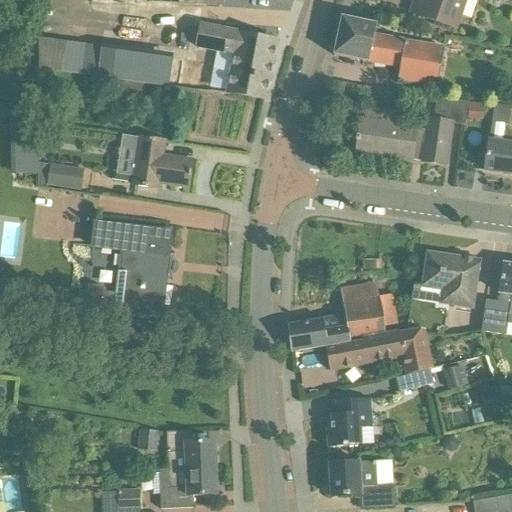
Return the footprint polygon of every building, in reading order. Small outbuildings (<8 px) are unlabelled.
[(426,0),(426,1),(421,0),(416,0),(411,15),(456,29),(465,0),(426,0)] [(335,57),(354,61),(370,63),(370,61),(401,66),(399,79),(439,86),(445,50),(375,38),(377,25),(362,23),(343,19),(335,57)] [(278,47),(242,40),(244,33),(202,25),(198,53),(235,60),(229,94),(267,101),(278,47)] [(40,73),(98,81),(102,51),(102,49),(39,41),(40,73)] [(98,81),(170,90),(176,60),(102,51),(98,81)] [(417,129),(412,160),(423,162),(423,163),(446,167),(452,125),(465,127),(468,106),(437,101),(434,122),(429,121),(427,130),(417,129)] [(483,121),(484,106),(470,105),(468,120),(483,121)] [(412,160),(417,129),(415,128),(417,115),(393,111),(393,113),(364,108),(359,137),(357,137),(356,142),(359,142),(357,154),(412,162),(412,160)] [(511,108),(505,145),(490,142),(485,172),(511,175),(511,108)] [(15,176),(39,175),(38,116),(14,116),(15,176)] [(165,142),(123,136),(118,176),(135,179),(134,187),(158,190),(159,185),(190,190),(194,162),(163,157),(165,142)] [(84,171),(52,166),(48,186),(81,191),(84,171)] [(86,309),(122,313),(161,317),(166,278),(171,279),(172,281),(173,281),(172,279),(171,277),(171,275),(170,273),(170,271),(171,263),(172,261),(173,259),(174,258),(175,256),(176,254),(175,253),(173,256),(168,255),(171,233),(96,225),(93,248),(123,251),(121,273),(117,273),(115,295),(107,294),(102,288),(89,287),(86,309)] [(480,262),(428,254),(423,290),(443,293),(441,305),(473,310),(480,262)] [(375,270),(375,262),(362,262),(363,271),(375,270)] [(511,266),(504,265),(500,295),(499,303),(487,301),(482,333),(507,336),(508,327),(511,327),(511,266)] [(383,333),(375,291),(359,294),(358,290),(341,292),(346,318),(290,327),(293,353),(326,348),(350,344),(350,340),(383,333)] [(423,330),(350,344),(326,348),(330,372),(404,358),(408,377),(431,373),(423,330)] [(445,375),(450,392),(469,386),(464,369),(445,375)] [(431,373),(408,377),(396,379),(398,392),(434,385),(431,373)] [(328,430),(329,449),(348,448),(348,446),(373,445),(370,400),(350,401),(350,404),(337,405),(337,416),(332,416),(333,430),(328,430)] [(167,434),(169,472),(217,470),(216,443),(192,444),(191,433),(167,434)] [(138,454),(157,455),(159,436),(140,435),(138,454)] [(457,439),(450,436),(445,438),(442,442),(444,447),(452,451),(457,449),(459,444),(457,439)] [(376,463),(330,465),(332,498),(368,496),(369,508),(394,507),(393,486),(377,487),(376,463)] [(217,470),(169,472),(159,472),(160,496),(160,510),(194,508),(194,498),(218,497),(217,470)] [(102,494),(103,511),(140,511),(140,492),(102,494)] [(497,499),(499,511),(511,511),(510,497),(497,499)] [(472,511),(494,511),(499,511),(497,499),(471,504),(472,511)]
